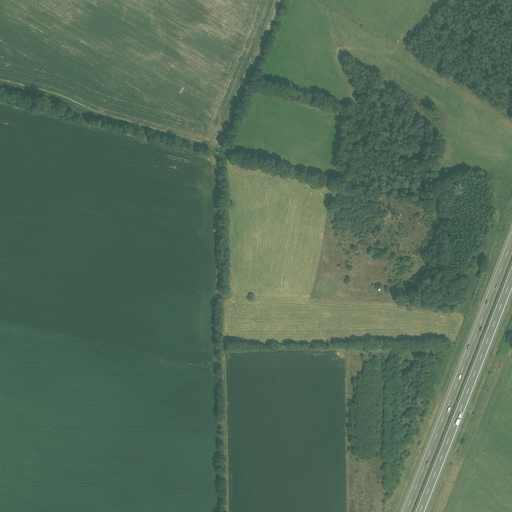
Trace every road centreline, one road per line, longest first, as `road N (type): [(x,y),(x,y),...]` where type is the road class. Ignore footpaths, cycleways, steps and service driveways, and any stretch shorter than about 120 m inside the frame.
road 1 (motorway): [(511,242),(406,511)]
road 2 (motorway): [(420,511),(511,277)]
